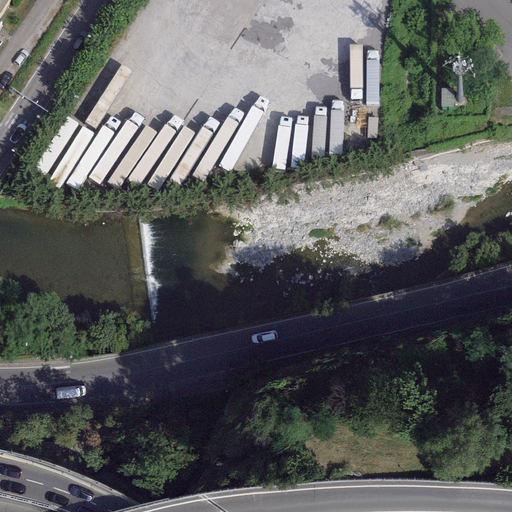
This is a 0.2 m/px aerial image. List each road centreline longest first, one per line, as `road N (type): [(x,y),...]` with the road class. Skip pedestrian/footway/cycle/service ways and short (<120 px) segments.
road 1 (tertiary): [(0,390),(64,388),(511,302)]
road 2 (motorway): [(511,504),(334,501),(234,511)]
road 3 (tertiary): [(0,149),(101,0)]
road 4 (motorway): [(115,511),(0,471)]
